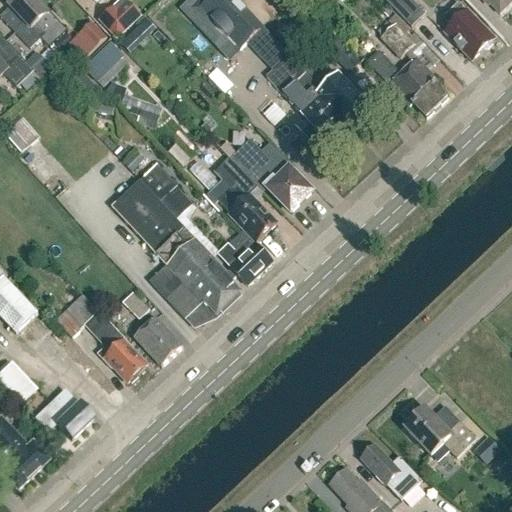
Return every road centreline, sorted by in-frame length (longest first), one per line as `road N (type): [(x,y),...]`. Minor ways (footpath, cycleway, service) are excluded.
road 1 (secondary): [(74,511),(511,101)]
road 2 (unclassified): [(248,511),(511,262)]
